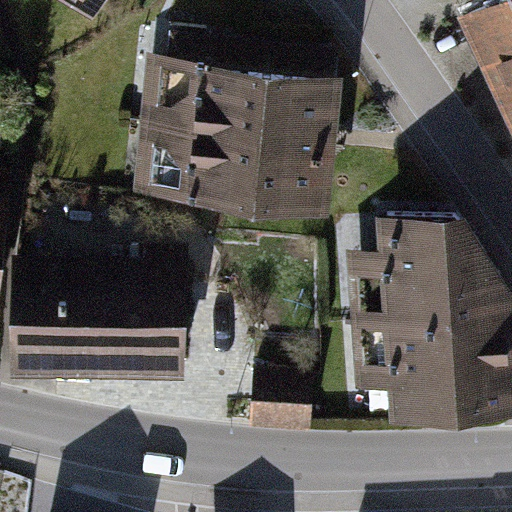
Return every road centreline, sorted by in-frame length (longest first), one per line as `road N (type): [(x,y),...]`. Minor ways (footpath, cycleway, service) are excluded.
road 1 (tertiary): [(0,408),(190,452),(398,462),(511,457)]
road 2 (residential): [(361,0),(511,217)]
